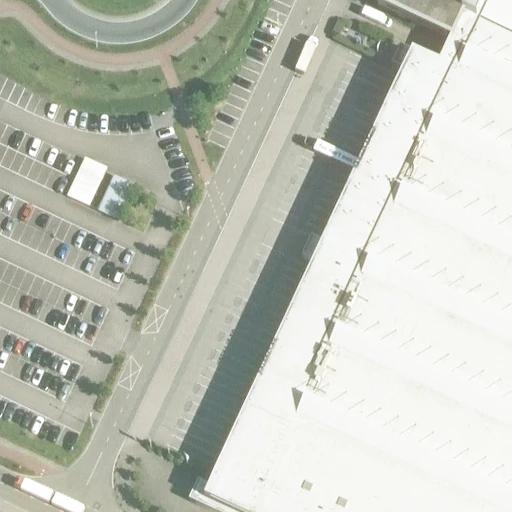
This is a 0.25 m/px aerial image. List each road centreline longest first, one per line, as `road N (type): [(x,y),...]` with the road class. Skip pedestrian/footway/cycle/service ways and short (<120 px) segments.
road 1 (unclassified): [(79,511),(314,0)]
road 2 (unclassified): [(52,0),(75,22),(120,35),(166,20),(186,0)]
